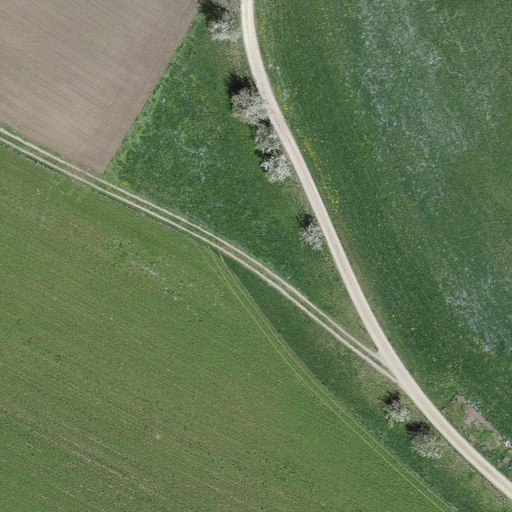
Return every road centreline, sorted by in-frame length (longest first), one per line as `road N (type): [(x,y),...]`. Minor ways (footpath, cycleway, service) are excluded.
road 1 (track): [(247,0),(272,109),(363,309),(413,391),(511,483)]
road 2 (track): [(0,132),(219,244),(413,391)]
